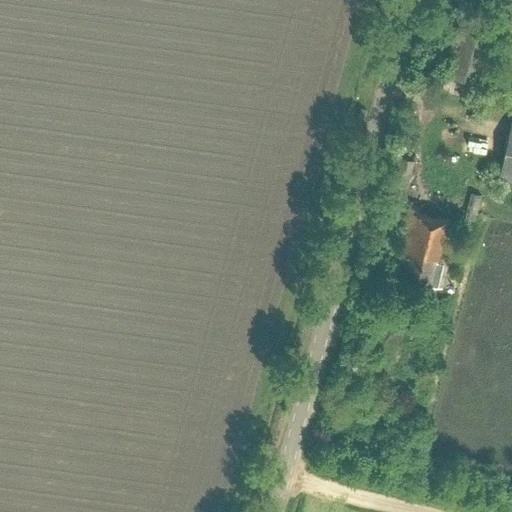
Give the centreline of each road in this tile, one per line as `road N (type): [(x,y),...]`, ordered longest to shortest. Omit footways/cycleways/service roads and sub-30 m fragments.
road 1 (unclassified): [(274,511),(408,0)]
road 2 (track): [(284,476),(426,511)]
